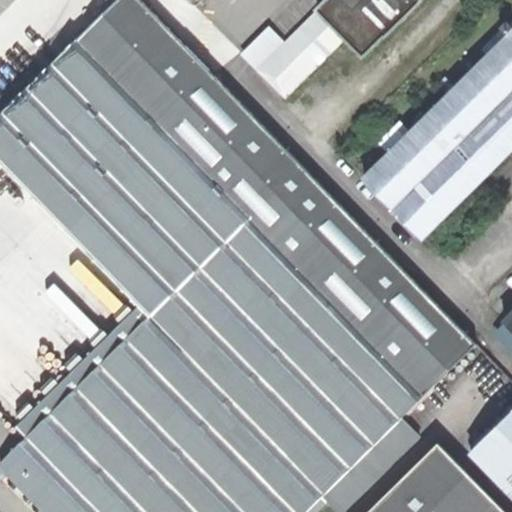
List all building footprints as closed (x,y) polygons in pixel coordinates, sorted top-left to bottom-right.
[(401,417),(475,344),(142,0),(115,0),(0,112),(0,166),(135,305),(14,424),(27,438),(0,463),(0,464),(46,511),(314,511),(327,500),(338,511),(339,511),(418,435),(401,417)] [(365,55),(419,0),(326,0),(258,68),(286,97),(346,36),(365,55)] [(511,32),(365,177),(421,235),(511,145),(511,32)] [(511,413),(470,453),(511,496),(511,413)] [(505,511),(438,442),(367,511),(505,511)]
